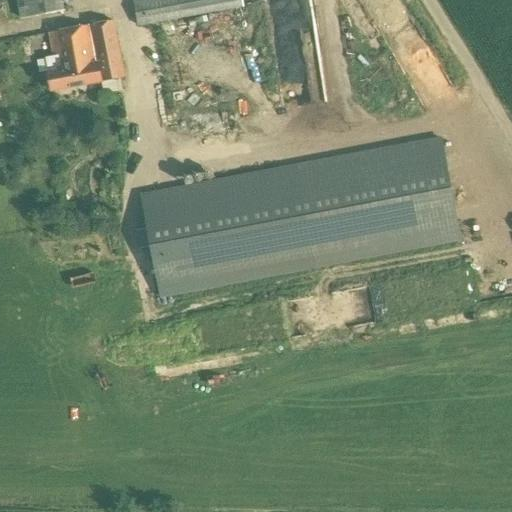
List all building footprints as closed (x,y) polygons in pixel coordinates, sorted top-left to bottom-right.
[(18,0),(22,17),(63,9),(61,0),(18,0)] [(138,27),(245,8),(243,0),(135,0),(133,0),(138,27)] [(52,90),(102,81),(125,76),(124,70),(114,19),(49,31),(54,56),(45,58),(52,90)] [(442,137),(140,195),(146,228),(150,247),(160,298),(462,241),(442,137)] [(140,249),(150,247),(146,228),(136,230),(140,249)]
